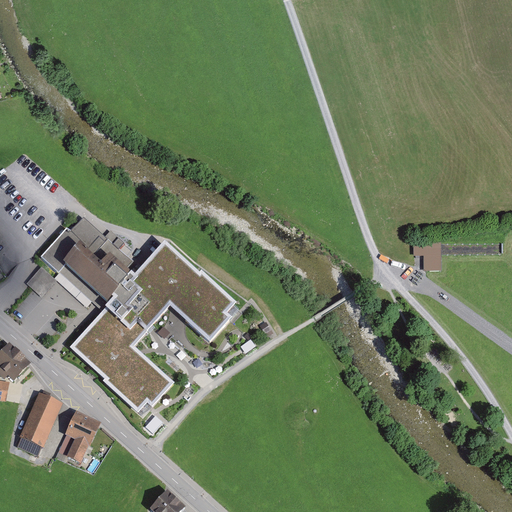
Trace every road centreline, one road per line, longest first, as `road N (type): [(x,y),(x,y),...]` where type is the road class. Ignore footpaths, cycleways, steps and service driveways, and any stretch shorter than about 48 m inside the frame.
road 1 (track): [(287,0),(386,273)]
road 2 (tertiary): [(208,511),(0,325)]
road 3 (track): [(386,273),(451,345),(511,435)]
road 4 (unknown): [(511,348),(417,281),(386,273)]
